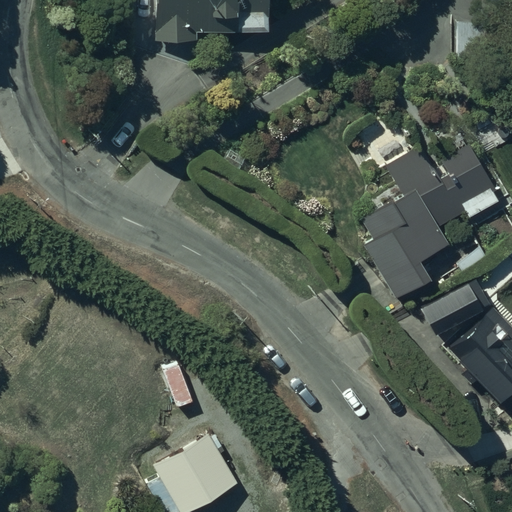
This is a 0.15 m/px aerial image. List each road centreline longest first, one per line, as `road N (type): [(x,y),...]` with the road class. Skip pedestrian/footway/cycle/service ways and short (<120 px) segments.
road 1 (unclassified): [(70,189),(214,263),(257,296),(345,399),(424,511)]
road 2 (residential): [(70,189),(144,109),(317,0)]
road 3 (unclassified): [(10,0),(12,98),(31,142),(70,189)]
